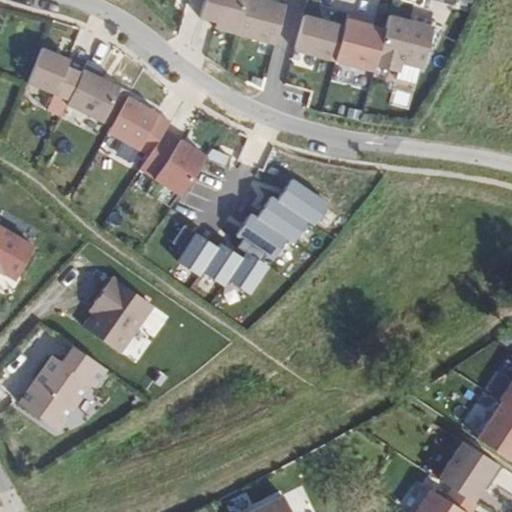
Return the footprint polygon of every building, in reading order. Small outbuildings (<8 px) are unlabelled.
[(204,0),(200,24),(238,32),(244,0),(204,0)] [(286,5),(262,0),(244,0),(238,32),(235,43),(276,52),(286,5)] [(337,24),(301,16),(293,56),(329,64),(337,24)] [(429,25),(387,16),(376,64),(419,73),(429,25)] [(382,30),(343,22),(333,66),(373,75),(382,30)] [(75,63),(38,48),(24,83),(52,94),(60,98),(75,63)] [(124,92),(81,73),(64,110),(106,129),(124,92)] [(164,116),(128,99),(109,140),(145,157),(164,116)] [(203,157),(162,131),(145,157),(137,170),(177,195),(203,157)] [(309,224),(323,202),(284,177),(271,198),(265,194),(249,218),(242,213),(230,233),(266,256),(281,234),(289,239),(301,219),(309,224)] [(36,247),(0,228),(0,273),(17,283),(36,247)] [(243,292),(261,266),(239,252),(237,256),(215,241),(210,245),(187,230),(168,259),(193,276),(197,271),(220,285),(224,280),(243,292)] [(154,306),(111,280),(103,293),(106,294),(100,302),(98,301),(91,312),(94,314),(83,332),(124,357),(154,306)] [(55,361),(22,408),(59,434),(91,388),(95,391),(108,373),(76,351),(74,349),(63,366),(55,361)] [(511,377),(497,400),(511,409),(511,377)] [(511,409),(501,403),(477,440),(511,462),(511,460),(511,409)] [(461,442),(436,479),(471,502),(480,487),(484,490),(499,467),(461,442)] [(429,490),(413,511),(470,511),(475,505),(471,502),(450,488),(443,499),(429,490)] [(310,511),(308,489),(287,491),(289,508),(298,507),(298,511),(310,511)] [(288,511),(281,496),(247,511),(288,511)]
